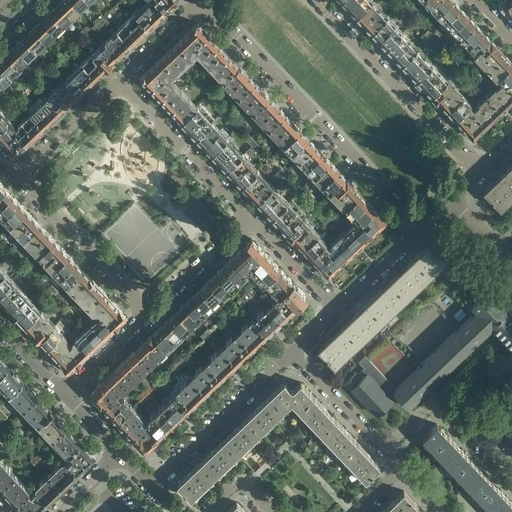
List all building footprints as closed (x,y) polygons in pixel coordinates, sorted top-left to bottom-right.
[(80,9),(71,0),(62,0),(59,4),(73,19),(76,16),(75,14),(80,9)] [(90,2),(88,0),(71,0),(80,9),(85,4),(87,5),(90,2)] [(166,12),(155,0),(151,0),(144,6),(157,20),(166,12)] [(177,1),(176,0),(155,0),(166,12),(177,1)] [(371,1),(370,0),(341,0),(342,0),(342,1),(345,5),(346,4),(351,10),(351,11),(354,15),(355,14),(356,15),(371,1)] [(459,8),(459,7),(459,5),(456,2),(455,2),(452,0),(435,0),(429,6),(445,22),(459,8)] [(511,0),(501,0),(499,3),(499,6),(509,16),(508,18),(511,20),(511,19),(511,0)] [(386,17),(371,1),(356,15),(357,16),(357,17),(360,21),(361,20),(366,26),(366,27),(369,30),(370,30),(371,31),(386,17)] [(73,19),(59,4),(50,12),(62,25),(68,20),(70,22),(73,19)] [(157,20),(144,6),(143,5),(139,9),(141,11),(136,15),(149,29),(150,28),(149,28),(157,20)] [(475,24),(474,23),(474,21),(471,18),(470,18),(464,13),(465,12),(462,8),(460,9),(459,8),(445,22),(460,38),(475,24)] [(62,25),(50,12),(41,20),(55,35),(59,32),(57,30),(62,25)] [(149,29),(136,15),(134,14),(126,22),(140,37),(148,29),(149,29)] [(401,33),(386,17),(371,31),(372,32),(372,33),(375,37),(376,36),(382,42),(381,43),(384,46),(386,46),(386,47),(401,33)] [(55,35),(41,20),(32,29),(45,42),(50,37),(52,39),(55,35)] [(140,37),(126,22),(117,30),(131,45),(140,37)] [(197,45),(208,34),(203,28),(203,26),(201,24),(199,24),(198,23),(177,43),(191,57),(197,51),(196,50),(199,47),(197,45)] [(490,39),(489,38),(489,37),(486,34),(485,34),(480,29),(480,27),(477,24),(476,25),(475,24),(460,38),(475,54),(490,39)] [(45,42),(32,29),(24,37),(38,52),(41,49),(40,47),(45,42)] [(131,45),(117,30),(108,39),(122,53),(131,45)] [(416,49),(401,33),(386,47),(387,48),(387,49),(390,52),(391,52),(397,58),(396,59),(400,62),(401,62),(401,63),(416,49)] [(223,50),(208,34),(197,45),(199,47),(196,50),(197,51),(209,63),(223,50)] [(38,52),(24,37),(15,45),(28,58),(33,53),(35,55),(38,52)] [(122,53),(108,39),(100,47),(114,62),(114,61),(122,53)] [(505,55),(495,45),(496,44),(492,40),(491,41),(490,39),(475,54),(490,69),(505,55)] [(175,72),(191,57),(177,43),(161,58),(175,72)] [(28,58),(15,45),(6,53),(21,68),(24,65),(22,63),(28,58)] [(114,62),(100,47),(91,55),(105,70),(114,62)] [(432,65),(416,49),(401,63),(403,64),(402,65),(405,68),(406,68),(412,74),(412,75),(415,78),(416,78),(417,79),(432,65)] [(239,66),(223,50),(209,63),(224,80),(239,66)] [(21,68),(6,53),(0,59),(0,64),(10,75),(16,70),(17,72),(21,68)] [(105,70),(91,55),(82,63),(96,78),(105,70)] [(511,78),(511,62),(505,55),(490,69),(498,78),(499,77),(504,82),(505,81),(507,84),(511,78)] [(168,79),(175,72),(161,58),(140,78),(141,79),(141,81),(143,83),(145,83),(150,89),(162,78),(164,80),(167,77),(168,79)] [(96,78),(82,63),(73,72),(88,86),(96,78)] [(10,75),(0,64),(0,81),(2,83),(7,78),(9,80),(12,77),(10,75)] [(447,81),(432,65),(417,79),(418,80),(417,81),(420,84),(422,84),(427,90),(427,91),(430,94),(431,94),(432,95),(447,81)] [(254,82),(253,81),(254,80),(250,76),(249,77),(244,71),(244,70),(241,66),(240,67),(239,66),(224,80),(239,96),(254,82)] [(477,78),(480,75),(476,71),(470,77),(474,81),(477,78)] [(88,86),(73,72),(65,80),(79,95),(88,86)] [(165,105),(180,91),(168,79),(167,77),(164,80),(162,78),(150,89),(165,105)] [(471,84),(474,81),(470,77),(464,82),(468,86),(471,84)] [(79,95),(65,80),(56,88),(70,103),(79,95)] [(462,97),(447,81),(432,95),(433,96),(433,97),(437,101),(437,100),(447,111),(462,97)] [(511,101),(511,88),(507,84),(505,81),(504,82),(500,86),(499,86),(488,96),(502,110),(511,101)] [(269,98),(268,97),(269,96),(266,92),(264,93),(259,87),(259,86),(256,82),(255,83),(254,82),(239,96),(254,112),(269,98)] [(70,103),(56,88),(47,97),(61,111),(70,103)] [(195,107),(180,91),(165,105),(181,121),(195,107)] [(486,126),(502,110),(488,96),(477,106),(477,108),(474,111),(473,112),(475,114),(486,126)] [(61,111),(47,97),(39,105),(53,120),(61,111)] [(473,112),(474,111),(469,106),(470,105),(462,97),(447,111),(462,127),(475,114),(473,112)] [(284,114),(283,113),(284,112),(281,108),(279,109),(274,103),(274,102),(271,98),(270,99),(269,98),(254,112),(269,128),(284,114)] [(53,120),(39,105),(30,113),(32,115),(44,128),(53,120)] [(196,107),(195,107),(181,121),(182,122),(181,123),(185,126),(186,126),(191,132),(191,133),(194,136),(195,136),(196,137),(211,122),(196,107)] [(0,131),(9,122),(1,114),(0,114),(0,131)] [(300,130),(299,129),(299,128),(296,124),(295,125),(289,119),(290,118),(286,114),(285,115),(284,114),(269,128),(284,144),(300,130)] [(473,138),(486,126),(475,114),(462,127),(473,138)] [(44,128),(32,115),(26,120),(25,118),(21,121),(22,123),(35,136),(43,129),(44,128)] [(123,126),(114,116),(103,127),(112,136),(123,126)] [(0,139),(4,144),(16,133),(16,129),(9,122),(0,131),(0,139)] [(226,138),(211,122),(196,137),(197,138),(197,139),(200,142),(201,142),(206,148),(206,149),(209,152),(210,152),(211,153),(226,138)] [(35,136),(22,123),(16,129),(16,133),(27,145),(35,136)] [(315,146),(314,145),(314,143),(311,140),(310,140),(304,135),(305,134),(301,130),(300,130),(284,144),(299,160),(315,146)] [(27,145),(16,133),(4,144),(7,147),(15,155),(27,145)] [(242,154),(226,138),(211,153),(212,154),(212,155),(215,158),(216,158),(222,164),(221,165),(224,168),(226,168),(226,169),(242,154)] [(330,162),(329,161),(329,159),(326,156),(325,156),(320,151),(320,150),(317,146),(316,147),(315,146),(299,160),(315,176),(330,162)] [(257,170),(242,154),(226,169),(227,170),(227,171),(230,174),(231,174),(237,180),(236,181),(240,184),(241,184),(242,185),(257,170)] [(345,177),(344,177),(344,175),(341,172),(340,172),(335,167),(335,165),(332,162),(331,162),(330,162),(315,176),(330,192),(345,177)] [(500,207),(511,195),(511,171),(508,168),(484,191),(500,207)] [(272,186),(257,170),(242,185),(243,186),(242,187),(245,190),(246,190),(252,196),(251,197),(255,200),(256,200),(257,201),(272,186)] [(360,193),(350,183),(351,182),(347,178),(346,179),(345,177),(330,192),(345,208),(360,193)] [(0,205),(11,195),(0,182),(0,205)] [(287,202),(272,186),(257,201),(258,202),(257,203),(260,206),(262,206),(267,212),(267,213),(270,216),(271,216),(272,217),(287,202)] [(375,209),(360,193),(345,208),(353,216),(354,215),(359,220),(360,219),(362,222),(375,209)] [(26,210),(11,195),(0,205),(0,212),(11,224),(26,210)] [(213,220),(202,208),(205,205),(197,197),(185,208),(188,212),(187,213),(190,217),(192,216),(204,229),(213,220)] [(302,218),(287,202),(272,217),(273,218),(272,219),(276,222),(277,222),(282,228),(282,229),(285,232),(286,232),(287,233),(302,218)] [(373,233),(386,221),(375,209),(362,222),(373,233)] [(40,225),(26,210),(11,224),(25,239),(40,225)] [(334,218),(337,215),(333,211),(327,217),(331,221),(334,218)] [(328,224),(331,221),(327,217),(321,223),(325,227),(328,224)] [(317,234),(302,218),(287,233),(289,234),(288,235),(292,239),(292,238),(302,249),(317,234)] [(373,233),(362,222),(360,219),(359,220),(355,223),(354,222),(343,233),(357,248),(373,233)] [(54,239),(40,225),(25,239),(39,254),(54,239)] [(357,248),(343,233),(331,244),(332,245),(329,249),(328,250),(330,252),(341,264),(357,248)] [(328,250),(329,249),(324,243),(325,242),(317,234),(302,249),(317,265),(330,252),(328,250)] [(429,274),(454,251),(453,251),(439,235),(438,235),(414,258),(429,274)] [(68,254),(54,239),(39,254),(53,269),(68,254)] [(245,271),(249,267),(265,253),(251,239),(232,257),(245,271)] [(328,276),(341,264),(330,252),(317,265),(328,276)] [(280,268),(265,253),(249,267),(264,283),(266,282),(280,268)] [(82,269),(68,254),(53,269),(68,283),(82,269)] [(230,288),(246,273),(245,271),(232,257),(216,273),(230,288)] [(406,297),(429,274),(414,258),(390,281),(406,297)] [(0,290),(11,280),(0,268),(0,290)] [(294,284),(280,268),(266,282),(270,285),(268,287),(271,290),(272,290),(273,289),(278,294),(283,294),(294,284)] [(97,284),(93,281),(94,280),(94,279),(94,278),(93,278),(93,277),(92,277),(91,277),(91,278),(82,269),(68,283),(82,298),(97,284)] [(140,276),(133,269),(127,275),(134,282),(140,276)] [(214,303),(230,288),(216,273),(200,288),(214,303)] [(25,295),(11,280),(0,290),(0,298),(10,310),(25,295)] [(382,319),(406,297),(390,281),(367,303),(382,319)] [(111,299),(97,284),(82,298),(95,312),(97,312),(98,312),(111,299)] [(307,297),(300,290),(301,288),(298,285),(296,285),(296,286),(294,284),(283,294),(296,307),(307,297)] [(198,318),(214,303),(200,288),(184,303),(198,318)] [(408,404),(492,325),(511,345),(511,352),(507,358),(505,356),(496,356),(488,363),(488,373),(495,380),(505,380),(511,373),(511,366),(511,363),(511,362),(511,360),(511,312),(502,302),(502,301),(500,299),(502,298),(499,294),(497,296),(495,294),(494,294),(488,288),(477,299),(474,296),(465,304),(474,313),(397,387),(375,364),(365,374),(362,370),(357,374),(355,372),(344,382),(352,390),(353,389),(377,414),(389,403),(393,407),(402,398),(408,404)] [(295,308),(296,307),(283,294),(278,294),(278,298),(276,300),(275,299),(274,299),(271,302),(272,303),(269,307),(282,321),(283,319),(285,320),(288,317),(288,315),(290,312),(292,312),(295,310),(295,308)] [(39,310),(25,295),(10,310),(24,324),(39,310)] [(127,316),(111,299),(98,312),(101,315),(102,315),(114,328),(127,316)] [(182,333),(198,318),(184,303),(168,318),(182,333)] [(358,342),(382,319),(367,303),(343,326),(358,342)] [(282,321),(269,307),(265,310),(263,309),(257,315),(258,317),(254,320),(268,334),(268,333),(270,333),(273,331),(273,329),(276,326),(278,326),(281,324),(281,322),(282,321)] [(54,325),(39,310),(24,324),(39,339),(54,325)] [(98,344),(114,328),(102,315),(101,315),(94,323),(93,322),(85,330),(98,344)] [(166,348),(182,333),(168,318),(152,334),(166,348)] [(268,334),(254,320),(253,319),(249,324),(247,322),(241,328),(243,330),(238,334),(252,349),(262,339),(264,340),(267,337),(266,335),(268,334)] [(67,341),(67,339),(54,325),(39,339),(53,354),(66,342),(67,341)] [(334,365),(358,342),(343,326),(319,349),(326,357),(328,359),(328,358),(334,365),(333,365),(334,365)] [(82,359),(98,344),(85,330),(77,338),(70,346),(69,346),(82,359)] [(150,364),(166,348),(152,334),(136,349),(149,363),(150,364)] [(252,349),(238,334),(233,339),(232,337),(226,343),(227,344),(223,349),(237,363),(252,349)] [(82,359),(69,346),(70,346),(66,342),(53,354),(69,371),(82,359)] [(145,367),(149,363),(136,349),(121,363),(136,379),(139,376),(137,374),(141,370),(143,372),(147,369),(145,367)] [(237,363),(223,349),(218,353),(217,351),(210,357),(212,359),(207,363),(221,378),(237,363)] [(0,374),(9,366),(0,356),(0,374)] [(136,379),(121,363),(105,378),(119,392),(123,388),(125,390),(128,387),(127,385),(131,381),(133,383),(136,379)] [(221,378),(207,363),(203,368),(201,366),(195,372),(197,373),(192,378),(206,392),(221,378)] [(23,381),(9,366),(0,374),(0,382),(0,383),(0,382),(0,385),(5,391),(6,389),(10,393),(23,381)] [(116,394),(119,392),(105,378),(101,382),(99,382),(97,384),(97,386),(91,391),(92,392),(92,394),(91,395),(96,400),(96,401),(98,403),(99,403),(103,407),(116,394)] [(206,392),(192,378),(188,382),(186,380),(180,386),(182,388),(177,392),(178,393),(191,407),(192,406),(194,406),(196,404),(196,402),(206,392)] [(38,396),(23,381),(10,393),(14,398),(13,399),(19,406),(21,404),(25,409),(38,396)] [(314,396),(301,382),(293,389),(291,389),(284,382),(270,395),(284,410),(283,409),(291,401),(299,410),(314,396)] [(176,421),(191,407),(178,393),(173,397),(172,395),(168,398),(170,400),(166,404),(164,402),(161,405),(176,421)] [(117,422),(133,407),(130,404),(128,405),(124,401),(126,399),(124,397),(121,397),(120,399),(116,394),(103,407),(117,422)] [(261,432),(284,410),(270,395),(247,417),(261,432)] [(53,411),(49,407),(49,408),(42,401),(38,396),(25,409),(29,413),(27,414),(34,421),(35,419),(39,424),(53,411)] [(336,419),(314,396),(299,410),(321,433),(336,419)] [(176,421),(161,405),(157,409),(159,411),(155,415),(153,413),(150,416),(152,418),(147,422),(161,436),(176,421)] [(145,424),(141,420),(142,419),(142,416),(140,414),(138,416),(134,412),(136,410),(133,407),(117,422),(132,437),(145,425),(145,424)] [(67,427),(56,415),(53,411),(39,424),(43,428),(42,430),(48,436),(50,435),(54,439),(67,427)] [(237,454),(261,432),(247,417),(224,439),(237,454)] [(358,443),(336,419),(321,433),(343,456),(358,443)] [(161,436),(147,422),(145,424),(145,425),(132,437),(135,441),(135,442),(137,445),(139,444),(143,449),(144,449),(146,449),(147,449),(152,444),(154,444),(156,442),(156,441),(161,436)] [(434,450),(448,436),(437,424),(422,438),(434,450)] [(81,442),(67,427),(54,439),(58,443),(56,445),(61,450),(64,450),(68,454),(69,453),(81,442)] [(470,459),(448,436),(434,450),(456,473),(470,459)] [(214,476),(237,454),(224,439),(201,461),(214,476)] [(77,474),(95,457),(81,442),(69,453),(72,456),(67,461),(66,461),(64,461),(77,474)] [(380,466),(358,443),(343,456),(366,480),(380,466)] [(506,511),(511,507),(511,503),(497,487),(491,481),(470,459),(456,473),(476,494),(492,511),(506,511)] [(14,476),(10,472),(12,471),(6,464),(4,466),(0,461),(0,487),(1,489),(14,476)] [(63,488),(77,474),(64,461),(60,465),(59,463),(52,469),(54,471),(50,474),(63,488)] [(191,498),(214,476),(201,461),(177,484),(191,498)] [(48,501),(63,488),(50,474),(46,478),(45,477),(38,483),(40,484),(36,488),(48,501)] [(29,492),(25,487),(25,484),(20,479),(18,481),(14,476),(1,489),(16,504),(28,492),(29,492)] [(23,511),(36,511),(48,501),(36,488),(36,490),(31,495),(28,492),(16,504),(23,511)] [(410,511),(418,505),(404,491),(381,511),(410,511)] [(245,511),(236,502),(225,511),(245,511)]
